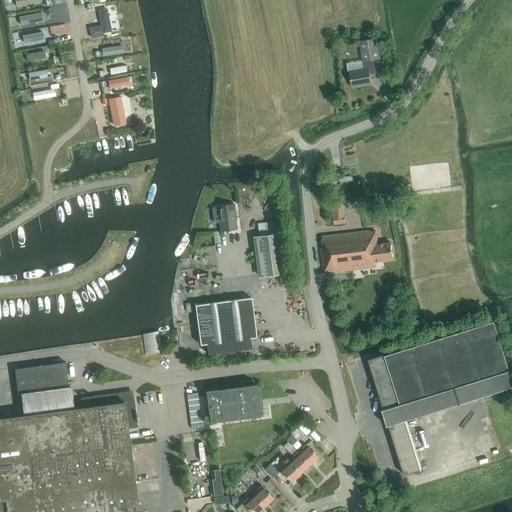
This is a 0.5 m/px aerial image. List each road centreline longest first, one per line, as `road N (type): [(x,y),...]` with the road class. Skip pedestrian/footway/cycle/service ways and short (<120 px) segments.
road 1 (unclassified): [(331,360),(316,302),(307,164),(332,136),(401,104),(469,0)]
road 2 (unclassified): [(0,364),(84,352),(160,380),(331,360)]
road 3 (unclassified): [(352,492),(331,360)]
